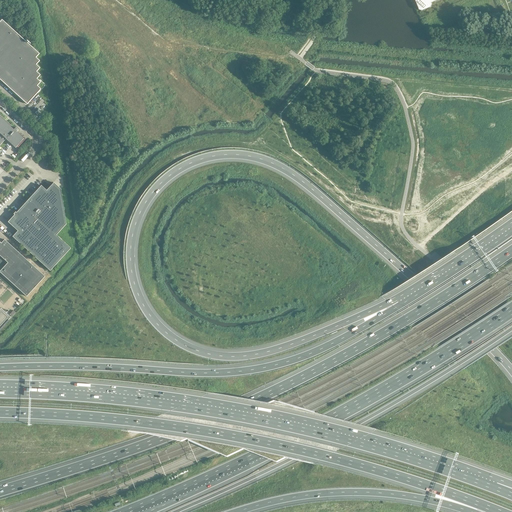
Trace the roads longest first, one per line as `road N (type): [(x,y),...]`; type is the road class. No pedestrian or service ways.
road 1 (motorway): [(399,305),(258,354),(221,356),(177,341),(138,296),(135,226),(168,177),(200,160),(236,155),(291,174),(472,326),(511,371)]
road 2 (motorway): [(511,250),(410,318),(279,388),(158,440),(0,491)]
road 3 (motorway): [(511,494),(352,442),(234,415),(0,392)]
road 4 (motorway): [(0,413),(182,426),(258,441),(499,511)]
road 5 (motorway): [(129,511),(346,410),(511,310)]
road 6 (motorway): [(399,305),(296,359),(255,369),(0,367)]
road 7 (motorway): [(176,511),(358,424),(511,328)]
road 8 (motorway): [(236,511),(354,492),(483,511)]
road 9 (track): [(60,58),(96,38),(291,52)]
road 10 (motorway): [(511,230),(399,305)]
road 11 (track): [(387,81),(511,89)]
road 12 (track): [(511,169),(419,247)]
road 13 (track): [(230,144),(263,136),(316,70)]
